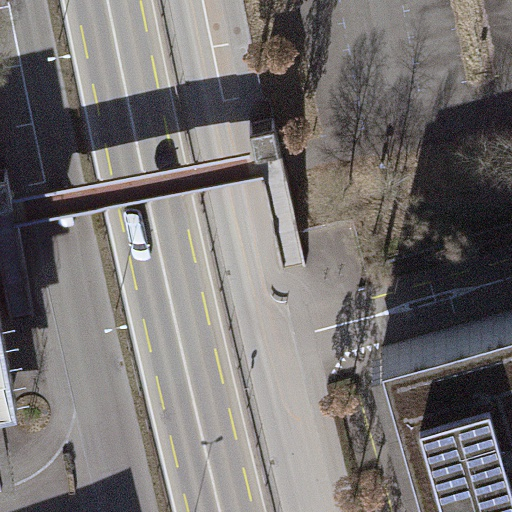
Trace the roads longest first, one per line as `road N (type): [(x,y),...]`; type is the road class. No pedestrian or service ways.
road 1 (tertiary): [(309,511),(189,0)]
road 2 (primary): [(224,511),(108,0)]
road 3 (tertiary): [(30,0),(130,511)]
